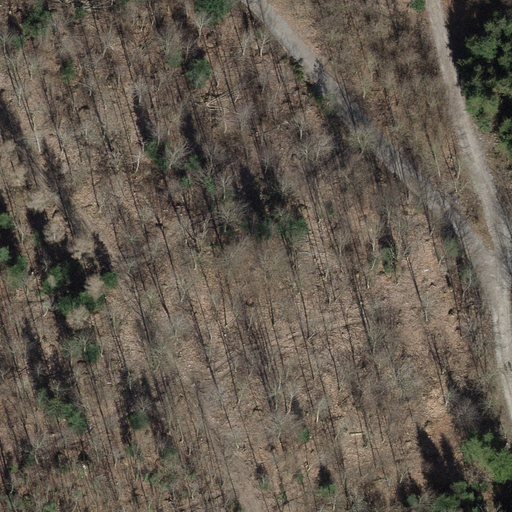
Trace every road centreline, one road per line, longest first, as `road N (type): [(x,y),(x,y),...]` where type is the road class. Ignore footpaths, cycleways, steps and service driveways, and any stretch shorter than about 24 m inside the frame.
road 1 (track): [(489,269),(429,190),(256,0)]
road 2 (track): [(433,0),(480,183),(505,246),(489,269)]
